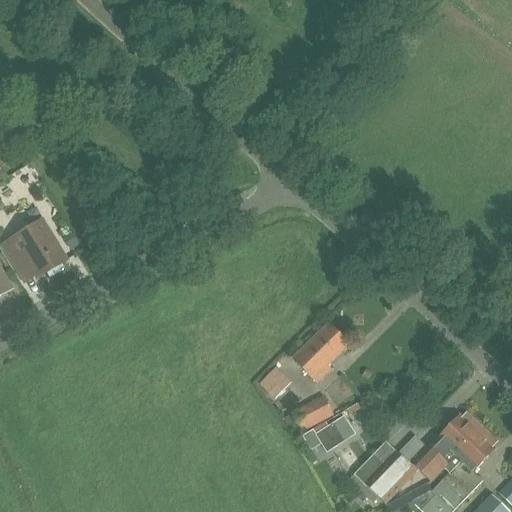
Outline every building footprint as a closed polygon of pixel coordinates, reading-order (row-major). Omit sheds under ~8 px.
[(67,260),(44,223),(43,222),(3,246),(21,275),(32,269),(37,278),(48,272),(51,277),(64,270),(60,264),(67,260)] [(73,234),(63,240),(70,252),(80,246),(73,234)] [(0,296),(11,290),(0,272),(0,296)] [(327,325),(291,359),(311,380),(313,378),(317,382),(330,370),(326,365),(346,345),(327,325)] [(271,396),(287,379),(275,368),(259,385),(271,396)] [(281,419),(292,436),(332,415),(323,397),(291,414),(281,419)] [(427,449),(413,464),(419,471),(424,476),(431,482),(444,468),(442,467),(454,454),(480,427),(471,419),(468,419),(465,422),(459,416),(427,449)] [(343,443),(332,425),(315,436),(326,453),(343,443)] [(427,484),(385,507),(387,511),(412,511),(417,509),(414,506),(436,495),(451,509),(454,511),(455,511),(484,483),(474,473),(496,450),(493,448),(490,445),(492,442),(492,438),(480,427),(454,454),(442,467),(444,468),(450,474),(433,492),(431,493),(427,484)] [(416,473),(397,455),(367,486),(386,504),(416,473)] [(511,485),(506,480),(492,494),(506,508),(511,502),(511,485)] [(506,511),(490,496),(475,511),(506,511)]
